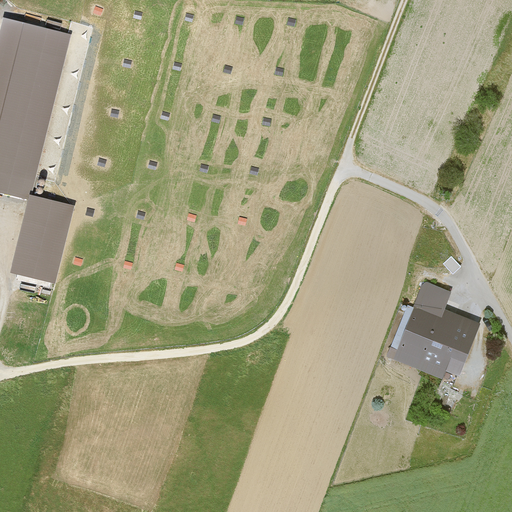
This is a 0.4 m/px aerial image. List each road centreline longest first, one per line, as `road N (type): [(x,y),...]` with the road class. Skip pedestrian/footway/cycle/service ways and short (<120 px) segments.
road 1 (track): [(0,377),(65,360),(227,347),(251,338),(291,292),(343,164)]
road 2 (track): [(401,0),(343,164)]
